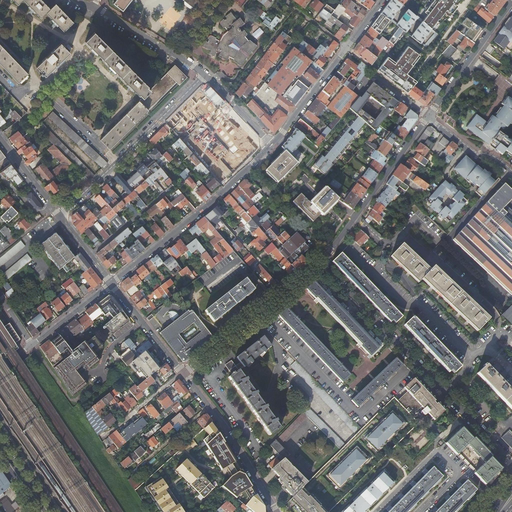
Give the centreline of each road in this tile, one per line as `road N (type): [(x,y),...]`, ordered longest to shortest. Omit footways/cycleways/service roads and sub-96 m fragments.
road 1 (residential): [(319,261),(511,462)]
road 2 (residential): [(428,116),(319,261)]
road 3 (residential): [(319,261),(184,373)]
road 4 (residential): [(511,4),(428,116)]
road 5 (residential): [(204,76),(93,6)]
road 6 (tertiary): [(111,283),(209,204)]
road 7 (residential): [(92,139),(130,100),(80,49)]
road 8 (residential): [(277,511),(210,406)]
road 9 (tertiary): [(271,144),(347,47)]
road 10 (residential): [(117,162),(204,76)]
